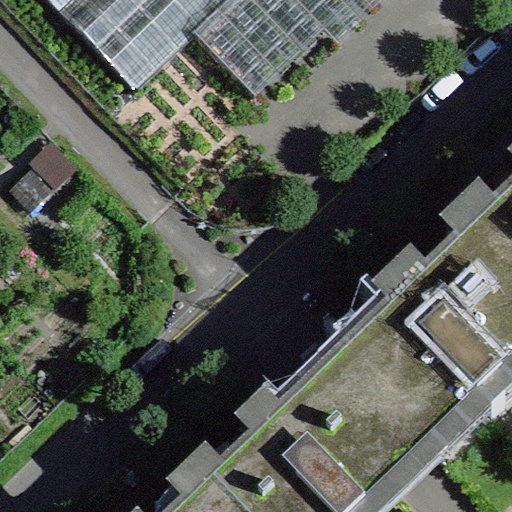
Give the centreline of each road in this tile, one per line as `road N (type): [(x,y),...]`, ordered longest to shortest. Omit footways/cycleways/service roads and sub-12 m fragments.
road 1 (residential): [(271,312),(511,69)]
road 2 (residential): [(45,511),(271,312)]
road 3 (residential): [(477,511),(271,312)]
